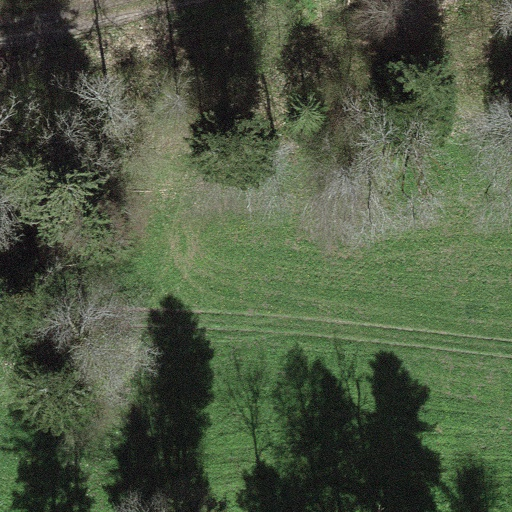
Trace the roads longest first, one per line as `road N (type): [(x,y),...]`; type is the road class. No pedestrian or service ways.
road 1 (track): [(511,369),(0,399)]
road 2 (track): [(199,0),(0,29)]
